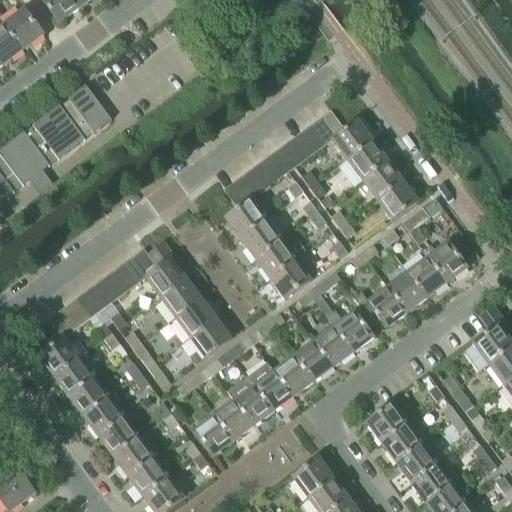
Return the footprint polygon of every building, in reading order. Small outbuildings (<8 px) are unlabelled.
[(39,0),(58,25),(78,10),(71,0),(39,0)] [(71,0),(78,10),(91,0),(71,0)] [(257,0),(269,16),(289,1),(288,0),(257,0)] [(42,37),(23,11),(2,27),(21,52),(42,37)] [(0,65),(1,67),(21,52),(2,27),(0,28),(0,65)] [(0,203),(13,193),(22,187),(29,182),(32,180),(36,185),(43,180),(41,178),(39,175),(49,167),(48,167),(57,160),(57,161),(58,160),(84,141),(84,140),(92,134),(93,134),(110,121),(97,103),(85,87),(67,100),(69,102),(60,108),(59,107),(32,126),(34,128),(25,135),(23,133),(0,150),(0,203)] [(344,132),(330,113),(320,120),(334,140),(344,132)] [(310,127),(325,147),(332,141),(334,140),(320,120),(310,127)] [(344,132),(334,140),(332,141),(347,162),(372,144),(357,123),(344,132)] [(325,147),(310,127),(300,134),(315,154),(325,147)] [(315,154),(300,134),(291,141),(305,161),(315,154)] [(305,161),(291,141),(281,148),(296,168),(305,161)] [(362,182),(387,164),(372,144),(347,162),(362,182)] [(271,156),(286,175),(296,168),(281,148),(271,156)] [(286,175),(271,156),(262,163),(276,183),(286,175)] [(276,183),(262,163),(252,170),(267,190),(276,183)] [(377,202),(402,184),(387,164),(362,182),(377,202)] [(267,190),(252,170),(242,177),(257,197),(267,190)] [(310,175),(302,180),(309,190),(317,185),(310,175)] [(257,197),(242,177),(233,184),(247,204),(250,202),(257,197)] [(223,191),(237,211),(247,204),(233,184),(223,191)] [(303,195),(295,184),(287,190),(295,201),(303,195)] [(391,222),(416,204),(402,184),(377,202),(391,222)] [(318,202),(325,196),(317,185),(309,190),(318,202)] [(250,202),(247,204),(237,211),(225,220),(240,241),(266,222),(250,202)] [(310,205),(302,210),(310,221),(317,215),(310,205)] [(402,224),(408,233),(418,247),(426,241),(416,228),(429,219),(422,209),(402,224)] [(339,214),(331,220),(339,230),(346,225),(339,214)] [(318,232),(325,226),(317,215),(310,221),(318,232)] [(255,261),(280,242),(266,222),(240,241),(255,261)] [(347,241),(354,235),(346,225),(339,230),(347,241)] [(381,240),(387,248),(398,240),(392,232),(381,240)] [(255,261),(255,262),(270,281),(295,262),(280,242),(255,261)] [(147,276),(144,278),(160,300),(186,282),(170,261),(173,259),(163,245),(148,257),(157,270),(147,276)] [(347,256),(339,245),(331,250),(339,261),(347,256)] [(430,247),(422,253),(427,260),(446,285),(466,270),(447,245),(435,254),(430,247)] [(377,255),(371,247),(361,254),(367,262),(377,255)] [(143,251),(133,258),(147,276),(157,270),(148,257),(143,251)] [(474,253),(464,260),(470,267),(479,260),(474,253)] [(350,263),(356,271),(367,262),(361,254),(350,263)] [(133,258),(124,265),(137,283),(144,278),(147,276),(133,258)] [(427,260),(407,274),(426,299),(446,285),(427,260)] [(284,301),(310,282),(295,262),(270,281),(284,301)] [(124,265),(114,272),(127,290),(137,283),(124,265)] [(114,272),(104,279),(118,298),(127,290),(114,272)] [(407,274),(387,289),(406,314),(426,299),(407,274)] [(334,275),(308,294),(314,302),(334,329),(347,347),(353,354),(372,339),(366,331),(374,326),(369,320),(361,309),(360,309),(342,323),(334,312),(332,314),(320,298),(339,283),(334,275)] [(104,279),(95,286),(108,305),(118,298),(104,279)] [(186,282),(160,300),(175,320),(200,301),(186,282)] [(95,286),(85,293),(98,312),(99,312),(108,305),(95,286)] [(360,295),(354,300),(361,309),(369,320),(374,326),(379,322),(385,330),(406,314),(387,289),(367,304),(360,295)] [(85,293),(75,300),(89,319),(99,312),(98,312),(85,293)] [(308,294),(296,302),(302,310),(314,302),(308,294)] [(75,300),(66,308),(79,326),(89,319),(75,300)] [(200,301),(175,320),(190,340),(215,321),(200,301)] [(66,308),(56,315),(69,333),(79,326),(66,308)] [(465,351),(463,352),(478,372),(487,365),(511,346),(511,345),(498,326),(503,322),(493,308),(478,319),(486,330),(489,333),(480,339),(473,345),(472,345),(465,351)] [(118,331),(126,325),(118,314),(110,320),(118,331)] [(56,315),(46,322),(59,340),(63,338),(69,333),(56,315)] [(284,324),(278,316),(268,323),(274,331),(284,324)] [(198,351),(188,358),(195,367),(205,360),(230,341),(215,321),(190,340),(198,351)] [(46,322),(36,329),(50,347),(59,340),(46,322)] [(256,331),(262,340),(274,331),(268,323),(256,331)] [(103,325),(95,331),(103,342),(112,336),(103,325)] [(334,329),(314,343),(333,369),(353,354),(347,347),(334,329)] [(132,334),(124,340),(133,351),(141,346),(132,334)] [(111,353),(120,347),(112,336),(103,342),(111,353)] [(51,349),(38,358),(54,379),(79,360),(78,359),(86,353),(77,341),(70,347),(63,338),(59,340),(50,347),(51,349)] [(314,343),(294,358),(313,383),(333,369),(314,343)] [(244,353),(238,345),(228,352),(233,360),(244,353)] [(140,362),(148,356),(141,346),(133,351),(140,362)] [(511,346),(487,365),(502,385),(511,378),(511,346)] [(216,361),(222,369),(233,360),(228,352),(216,361)] [(294,358),(274,373),(293,398),(313,383),(294,358)] [(79,360),(54,379),(68,399),(94,380),(79,360)] [(267,363),(247,378),(254,387),(273,413),(293,398),(274,373),(267,363)] [(133,365),(125,371),(133,382),(141,376),(133,365)] [(162,391),(170,385),(162,374),(154,379),(162,391)] [(204,382),(198,374),(188,382),(194,390),(204,382)] [(141,393),(149,387),(141,376),(133,382),(141,393)] [(449,377),(442,383),(449,393),(457,387),(449,377)] [(247,378),(227,393),(234,402),(253,428),(273,413),(254,387),(247,378)] [(511,378),(502,385),(503,386),(511,398),(511,378)] [(94,380),(68,399),(83,419),(109,400),(94,380)] [(177,390),(182,398),(194,390),(188,382),(177,390)] [(427,393),(435,404),(443,398),(435,387),(427,393)] [(464,413),(472,407),(457,387),(449,393),(464,413)] [(401,398),(366,424),(380,444),(405,425),(397,414),(407,407),(401,398)] [(109,400),(83,419),(98,439),(123,420),(109,400)] [(234,402),(214,417),(233,442),(253,428),(234,402)] [(162,404),(154,411),(162,422),(171,416),(162,404)] [(450,407),(442,413),(450,423),(458,418),(450,407)] [(170,433),(179,427),(171,416),(162,422),(170,433)] [(214,417),(193,432),(212,458),(233,442),(214,417)] [(479,417),(471,422),(479,433),(487,428),(479,417)] [(458,435),(466,429),(458,418),(450,423),(458,435)] [(123,420),(98,439),(113,459),(138,440),(123,420)] [(395,464),(420,445),(405,425),(380,444),(395,464)] [(487,444),(495,439),(487,428),(479,433),(487,444)] [(138,440),(113,459),(127,479),(153,460),(138,440)] [(192,444),(184,450),(192,462),(200,456),(192,444)] [(410,484),(435,466),(420,445),(395,464),(410,484)] [(480,447),(472,452),(480,464),(488,458),(480,447)] [(208,466),(200,456),(192,462),(199,472),(208,466)] [(511,460),(509,456),(501,462),(509,473),(511,470),(511,460)] [(488,475),(495,469),(488,458),(480,464),(488,475)] [(153,460),(127,479),(142,499),(168,480),(153,460)] [(317,460),(292,479),(306,498),(332,479),(317,460)] [(435,466),(410,484),(425,504),(450,486),(450,485),(456,481),(441,461),(435,466)] [(0,471),(0,503),(6,511),(10,511),(34,494),(19,474),(13,479),(5,468),(0,471)] [(495,484),(503,495),(510,489),(502,478),(495,484)] [(332,479),(306,498),(316,511),(329,511),(346,499),(332,479)] [(168,480),(142,499),(152,511),(165,511),(182,500),(168,480)] [(456,511),(465,506),(450,486),(425,504),(430,511),(456,511)] [(355,511),(346,499),(329,511),(355,511)] [(473,500),(465,506),(456,511),(473,511),(479,508),(473,500)]
